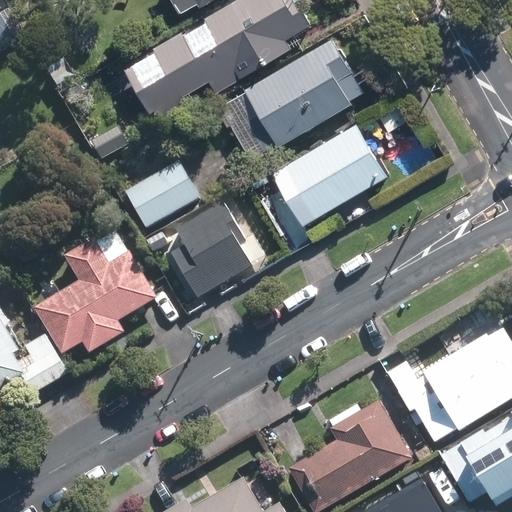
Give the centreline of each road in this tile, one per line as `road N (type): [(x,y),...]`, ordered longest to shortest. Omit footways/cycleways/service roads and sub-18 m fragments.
road 1 (residential): [(511,205),(0,500)]
road 2 (residential): [(511,129),(436,0)]
